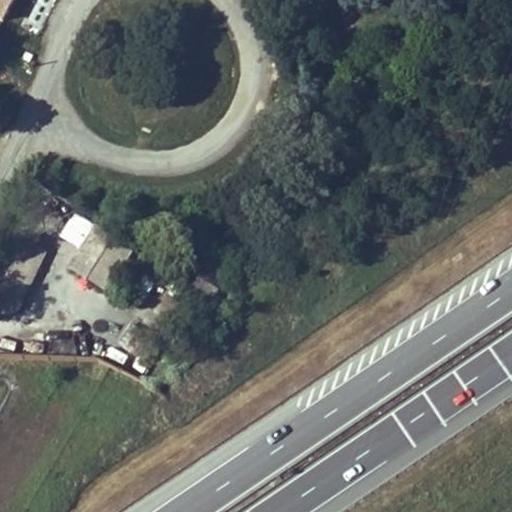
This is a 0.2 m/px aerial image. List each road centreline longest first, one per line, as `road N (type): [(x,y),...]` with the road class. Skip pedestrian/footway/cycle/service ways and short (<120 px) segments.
road 1 (motorway): [(511,288),(184,511)]
road 2 (residential): [(49,89),(66,124),(119,162),(159,168),(196,160),(248,116),(261,85),(264,47),(246,0)]
road 3 (motorway): [(289,511),(511,362)]
